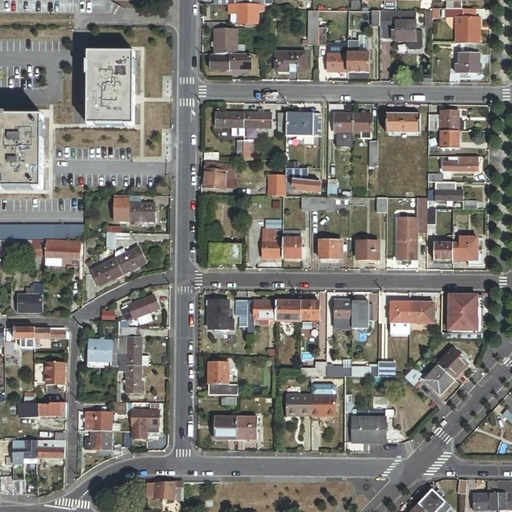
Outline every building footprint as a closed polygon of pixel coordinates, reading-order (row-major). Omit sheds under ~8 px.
[(462,10),(462,2),(453,2),(453,10),(462,10)] [(233,5),(229,5),(229,15),(232,15),(232,23),(234,24),(239,24),(239,15),(239,5),(235,5),(233,5)] [(258,13),(258,6),(239,5),(239,15),(239,24),(239,25),(247,25),(253,25),(258,25),(258,13)] [(448,10),(446,10),(446,19),(457,19),(456,45),(481,45),(481,18),(475,18),(475,10),(462,10),(453,10),(448,10)] [(320,12),(314,12),(310,12),(310,42),(304,42),(304,46),(319,46),(320,28),(320,12)] [(397,21),(397,13),(381,12),(381,21),(383,21),(394,21),(397,21)] [(416,13),(397,13),(397,21),(394,21),(394,28),(397,28),(397,23),(416,23),(416,13)] [(383,27),(381,27),(381,38),(392,38),(392,37),(397,37),(397,28),(394,28),(394,21),(383,21),(383,27)] [(397,23),(397,28),(397,37),(397,40),(397,42),(407,42),(416,42),(416,30),(416,23),(397,23)] [(416,42),(407,42),(407,46),(410,49),(421,49),(424,46),(424,30),(416,30),(416,42)] [(237,47),(238,31),(228,31),(215,31),(214,56),(233,56),(237,56),(237,47)] [(362,43),(349,43),(349,54),(360,54),(361,54),(362,43)] [(460,55),(480,55),(481,46),(460,46),(460,55)] [(135,54),(90,54),(89,125),(134,125),(135,54)] [(306,54),(276,54),(276,73),(306,73),(306,54)] [(360,54),(349,54),(349,55),(349,74),(369,74),(369,55),(361,54),(360,54)] [(349,74),(349,55),(328,55),(328,73),(349,74)] [(480,75),(480,55),(460,55),(460,66),(457,66),(457,74),(480,75)] [(214,56),(211,56),(211,73),(233,73),(233,71),(233,56),(214,56)] [(244,56),(237,56),(233,56),(233,71),(252,71),(253,56),(244,56)] [(441,113),(442,116),(442,132),(457,132),(459,133),(460,122),(460,113),(441,113)] [(0,188),(42,189),(43,118),(7,118),(7,114),(0,114),(0,188)] [(244,130),(244,115),(216,115),(217,130),(232,130),(244,130)] [(271,115),(244,115),(244,130),(271,130),(271,115)] [(286,129),(287,115),(278,115),(278,129),(286,129)] [(287,115),(287,138),(322,139),(322,116),(287,115)] [(353,135),(353,116),(335,116),(335,125),(335,135),(353,135)] [(372,116),(353,116),(353,135),(358,135),(358,141),(371,141),(371,135),(372,116)] [(420,117),(387,116),(387,134),(420,135),(420,117)] [(442,116),(429,116),(429,119),(429,132),(442,132),(442,116)] [(457,132),(442,132),(442,150),(459,150),(459,141),(456,141),(457,132)] [(244,142),(244,162),(253,162),(253,142),(244,142)] [(452,173),(452,163),(443,163),(443,173),(452,173)] [(463,163),(462,163),(452,163),(452,173),(479,173),(479,163),(463,163)] [(226,173),(226,174),(234,175),(235,168),(207,165),(206,171),(226,173)] [(308,170),(286,170),(286,176),(286,179),(286,191),(295,192),(319,194),(320,183),(308,181),(308,170)] [(224,191),(226,174),(226,173),(206,171),(204,189),(224,191)] [(269,176),(269,198),(284,198),(286,198),(286,191),(286,179),(286,176),(269,176)] [(429,176),(429,184),(436,184),(444,184),(444,176),(429,176)] [(329,182),(329,197),(338,197),(338,182),(329,182)] [(444,184),(436,184),(436,192),(447,192),(447,187),(456,187),(456,184),(444,184)] [(447,192),(436,192),(436,202),(447,202),(452,203),(463,203),(464,193),(460,192),(456,192),(447,192)] [(141,205),(141,197),(125,196),(125,204),(129,205),(141,205)] [(326,212),(326,199),(311,199),(311,204),(311,212),(326,212)] [(329,199),(326,199),(326,212),(334,212),(334,211),(334,199),(329,199)] [(343,199),(334,199),(334,211),(350,211),(350,205),(343,205),(343,199)] [(377,199),(376,199),(375,213),(388,213),(388,199),(377,199)] [(428,219),(428,211),(428,202),(428,200),(421,200),(418,200),(418,221),(418,234),(428,234),(428,226),(428,219)] [(463,203),(463,211),(478,211),(478,203),(463,203)] [(311,213),(311,212),(311,204),(310,204),(300,204),(300,213),(311,213)] [(156,205),(141,205),(129,205),(128,223),(156,223),(156,205)] [(418,234),(418,221),(398,220),(397,261),(418,261),(418,234)] [(85,226),(0,226),(0,241),(5,241),(14,241),(25,241),(33,241),(44,241),(47,241),(82,241),(85,241),(85,226)] [(263,230),(263,243),(275,243),(276,231),(263,230)] [(116,234),(108,234),(108,250),(116,250),(116,242),(116,234)] [(131,242),(131,234),(116,234),(116,242),(131,242)] [(459,262),(466,262),(477,262),(478,251),(478,239),(459,239),(459,262)] [(302,240),(283,240),(283,243),(283,260),(302,260),(302,240)] [(14,257),(14,241),(5,241),(5,253),(5,258),(14,258),(14,257)] [(25,249),(25,241),(14,241),(14,257),(25,257),(25,249)] [(44,257),(44,241),(33,241),(33,249),(33,257),(44,257)] [(81,260),(82,241),(47,241),(47,259),(63,260),(73,260),(81,260)] [(231,260),(231,242),(210,242),(210,260),(231,260)] [(242,242),(231,242),(231,260),(241,260),(242,242)] [(283,260),(283,243),(275,243),(263,243),(263,260),(283,260)] [(342,251),(342,248),(343,243),(321,243),(321,261),(342,261),(342,251)] [(379,244),(358,243),(358,261),(379,261),(379,244)] [(434,261),(453,262),(453,244),(434,244),(434,261)] [(139,248),(116,260),(124,276),(147,265),(139,248)] [(477,262),(466,262),(466,266),(483,267),(483,251),(478,251),(477,262)] [(63,267),(63,260),(47,259),(46,266),(63,267)] [(124,276),(116,260),(92,271),(100,288),(124,276)] [(40,294),(44,294),(44,284),(35,284),(36,294),(40,294)] [(40,312),(40,294),(36,294),(19,295),(19,312),(40,312)] [(133,305),(125,308),(123,309),(127,319),(133,316),(135,320),(138,319),(150,314),(160,310),(155,296),(133,305)] [(467,335),(483,335),(483,298),(447,298),(447,314),(447,319),(462,319),(467,319),(467,335)] [(229,321),(229,302),(210,302),(207,302),(207,306),(210,306),(210,331),(233,331),(233,321),(229,321)] [(249,315),(248,303),(237,302),(237,309),(241,309),(241,315),(249,315)] [(249,315),(249,321),(255,321),(262,321),(269,321),(276,321),(277,303),(248,303),(249,315)] [(276,321),(276,323),(302,323),(302,321),(302,303),(277,303),(276,321)] [(320,303),(302,303),(302,321),(320,322),(320,303)] [(353,322),(353,304),(336,303),(336,313),(336,322),(353,322)] [(369,304),(353,304),(353,322),(369,323),(369,313),(369,306),(369,304)] [(410,325),(410,304),(392,304),(392,313),(392,316),(392,324),(410,325)] [(429,304),(410,304),(410,325),(429,325),(429,304)] [(241,309),(237,309),(237,318),(241,318),(241,329),(248,329),(249,321),(249,315),(241,315),(241,309)] [(116,321),(116,311),(103,311),(103,321),(116,321)] [(152,321),(150,314),(138,319),(141,326),(152,321)] [(442,339),(483,340),(483,335),(467,335),(467,319),(462,319),(447,319),(447,335),(442,335),(442,339)] [(410,336),(410,325),(392,324),(392,336),(410,336)] [(36,339),(36,328),(24,329),(16,329),(16,339),(25,339),(36,339)] [(49,328),(36,328),(36,339),(41,339),(68,340),(68,331),(51,331),(51,328),(49,328)] [(120,342),(120,335),(120,328),(105,328),(104,341),(114,342),(120,342)] [(127,338),(127,351),(127,359),(127,366),(142,366),(142,357),(142,338),(127,338)] [(36,348),(36,339),(25,339),(25,345),(22,345),(22,348),(36,348)] [(91,341),(90,361),(113,362),(114,342),(104,341),(91,341)] [(6,357),(14,357),(14,343),(6,343),(6,346),(6,357)] [(125,345),(119,344),(119,360),(127,359),(127,351),(125,351),(125,345)] [(453,350),(439,365),(455,380),(469,365),(453,350)] [(67,364),(48,363),(47,385),(66,385),(66,374),(67,364)] [(229,386),(230,365),(218,365),(209,364),(209,386),(229,386)] [(302,370),(302,378),(327,378),(327,368),(327,366),(327,364),(317,364),(317,370),(302,370)] [(380,364),(380,369),(379,379),(396,379),(396,364),(380,364)] [(455,380),(439,365),(438,366),(440,367),(454,380),(455,380)] [(142,366),(127,366),(127,372),(127,393),(142,393),(142,366)] [(454,380),(440,367),(426,382),(441,395),(454,380)] [(327,368),(327,378),(345,378),(345,368),(333,368),(327,368)] [(357,379),(377,379),(377,369),(369,369),(357,368),(357,379)] [(282,369),(281,378),(297,378),(297,370),(282,369)] [(422,377),(414,369),(405,379),(416,389),(423,382),(422,377)] [(209,386),(209,397),(238,397),(238,386),(229,386),(209,386)] [(336,395),(336,389),(334,387),(312,386),(312,397),(334,397),(334,396),(336,395)] [(36,404),(36,394),(26,394),(26,404),(32,404),(36,404)] [(311,418),(312,397),(287,396),(287,417),(311,418)] [(334,397),(312,397),(311,418),(320,418),(334,418),(336,418),(336,397),(334,397)] [(113,404),(113,413),(128,414),(128,411),(133,411),(133,407),(134,404),(118,404),(118,400),(113,400),(113,404)] [(32,405),(32,404),(26,404),(22,404),(23,416),(32,416),(32,405)] [(67,417),(68,404),(52,404),(52,405),(32,405),(32,416),(32,417),(55,417),(67,417)] [(345,405),(345,445),(386,445),(386,412),(353,412),(353,405),(345,405)] [(160,411),(133,411),(133,427),(133,433),(132,440),(148,440),(148,433),(154,434),(160,434),(160,411)] [(511,415),(508,412),(503,417),(511,425),(511,415)] [(92,432),(113,432),(113,413),(87,413),(87,419),(87,422),(87,423),(92,423),(92,432)] [(215,441),(238,441),(238,419),(216,419),(215,441)] [(238,419),(238,441),(259,441),(259,420),(238,419)] [(112,451),(113,432),(92,432),(92,440),(86,440),(86,450),(112,451)] [(132,440),(133,433),(125,432),(124,448),(132,448),(132,440)] [(66,460),(66,448),(67,434),(56,434),(56,441),(39,441),(39,459),(66,460)] [(39,464),(39,459),(39,441),(13,441),(14,457),(14,468),(15,482),(27,482),(27,464),(39,464)] [(2,480),(2,495),(14,496),(14,479),(2,480)] [(459,496),(467,497),(468,483),(461,482),(459,496)] [(474,511),(498,511),(499,511),(498,483),(487,484),(488,495),(474,496),(474,511)] [(511,483),(498,483),(499,511),(511,511),(511,483)] [(149,499),(183,502),(183,485),(156,485),(149,486),(149,487),(149,499)] [(433,492),(419,506),(425,511),(439,511),(446,505),(441,500),(437,496),(433,492)]
